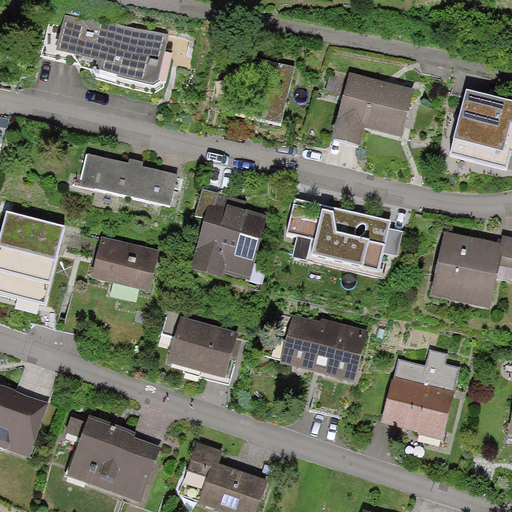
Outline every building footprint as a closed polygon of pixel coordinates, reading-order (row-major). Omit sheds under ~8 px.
[(153,90),(164,74),(172,40),(82,17),(79,21),(63,17),(53,51),(88,62),(92,71),(153,90)] [(218,110),(279,125),(292,73),(231,58),(218,110)] [(331,141),(358,148),(362,132),(403,142),(416,91),(349,74),(347,81),(328,77),(324,95),(341,100),(331,141)] [(505,172),(509,154),(511,155),(511,105),(467,94),(452,159),(505,172)] [(83,149),(76,183),(169,203),(176,170),(139,162),(141,155),(126,152),(125,158),(83,149)] [(200,216),(186,261),(216,270),(218,265),(245,273),(264,210),(222,197),(222,195),(200,189),(193,213),(200,216)] [(294,259),(379,278),(384,255),(399,258),(404,234),(389,231),(391,225),(297,203),(289,238),(298,240),(294,259)] [(0,220),(0,249),(51,263),(60,227),(2,212),(0,220)] [(431,296),(487,308),(494,280),(511,284),(511,282),(511,238),(501,236),(499,245),(444,233),(431,296)] [(88,270),(146,286),(155,250),(97,235),(88,270)] [(198,366),(219,373),(225,356),(235,359),(241,342),(232,339),(234,333),(168,312),(161,335),(172,338),(165,358),(183,364),(181,370),(196,374),(198,366)] [(261,356),(351,376),(362,328),(291,312),(285,335),(267,331),(261,356)] [(378,422),(438,439),(459,370),(443,366),(447,354),(430,349),(424,367),(397,359),(378,422)] [(0,445),(23,455),(44,398),(0,381),(0,445)] [(77,434),(63,473),(136,499),(157,443),(68,412),(62,428),(77,434)] [(194,442),(176,492),(231,511),(249,511),(262,477),(214,461),(217,450),(194,442)] [(169,511),(185,511),(188,506),(172,502),(169,511)]
